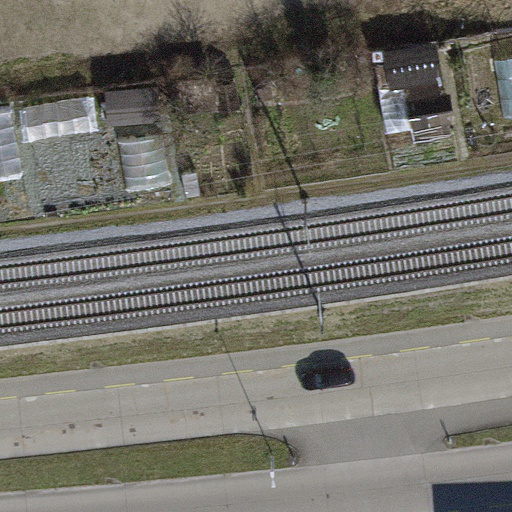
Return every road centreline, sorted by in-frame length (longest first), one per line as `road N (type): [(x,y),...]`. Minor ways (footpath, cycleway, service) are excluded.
road 1 (primary): [(511,364),(0,439)]
road 2 (primary): [(141,511),(511,471)]
